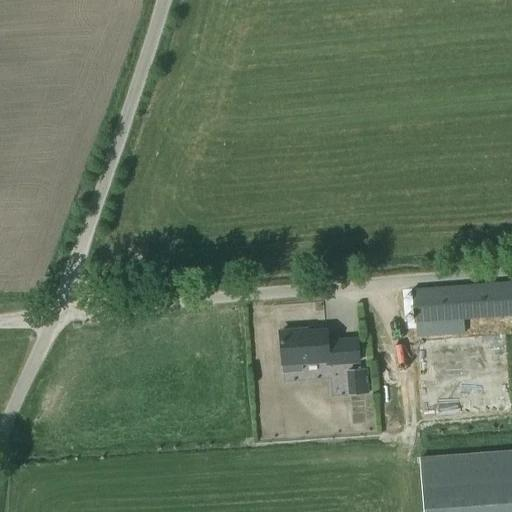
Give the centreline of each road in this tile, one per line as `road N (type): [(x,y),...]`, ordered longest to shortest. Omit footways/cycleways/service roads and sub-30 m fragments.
road 1 (unclassified): [(51,309),(511,273)]
road 2 (unclassified): [(51,309),(131,88),(150,0)]
road 3 (unclassified): [(0,433),(51,309)]
